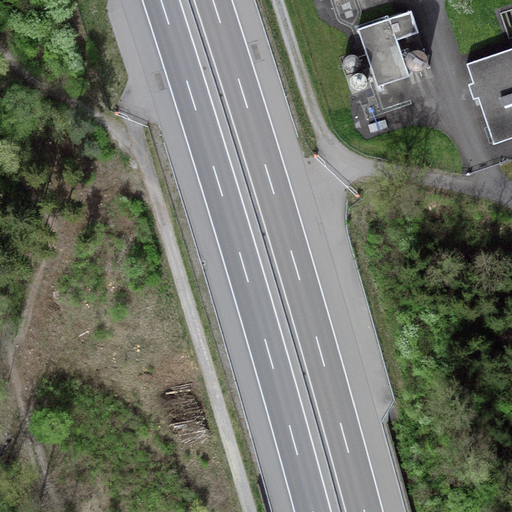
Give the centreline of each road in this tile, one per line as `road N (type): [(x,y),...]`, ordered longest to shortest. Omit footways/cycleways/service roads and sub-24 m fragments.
road 1 (motorway): [(160,0),(312,511)]
road 2 (motorway): [(364,511),(212,0)]
road 3 (track): [(249,511),(135,123)]
road 4 (unclassified): [(511,199),(358,163),(322,134)]
road 5 (track): [(276,0),(322,134)]
